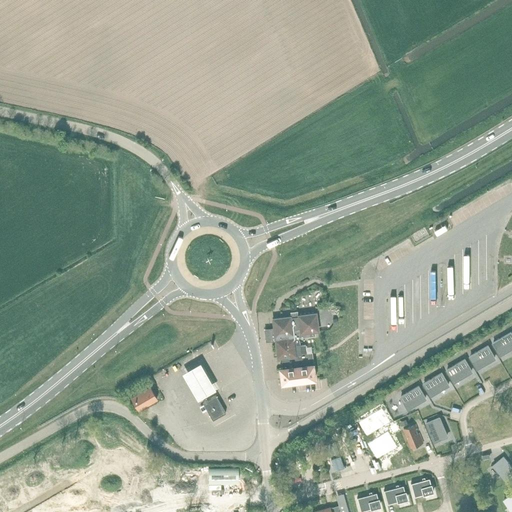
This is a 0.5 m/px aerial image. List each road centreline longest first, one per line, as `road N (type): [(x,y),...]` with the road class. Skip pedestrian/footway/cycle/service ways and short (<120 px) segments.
road 1 (unclassified): [(0,457),(106,406),(182,456),(245,456),(264,447)]
road 2 (unclassified): [(511,301),(264,447)]
road 3 (tertiary): [(184,203),(131,145),(0,110)]
road 4 (primary): [(327,214),(430,174),(511,128)]
road 5 (unknown): [(251,335),(202,375),(187,405),(196,422),(214,428),(261,402)]
road 6 (primary): [(0,426),(110,337)]
road 7 (unclassified): [(264,447),(251,335),(238,310)]
